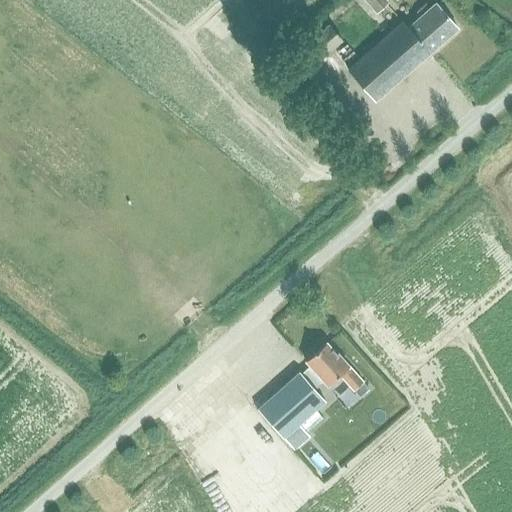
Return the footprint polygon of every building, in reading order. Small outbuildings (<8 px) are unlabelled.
[(365,0),(375,12),(387,1),(385,0),(365,0)] [(375,100),(457,28),(435,3),(429,8),(425,3),(416,11),(420,16),(407,27),(402,21),(348,69),(375,100)] [(342,40),(328,25),(297,52),(311,67),(342,40)] [(181,314),(200,299),(192,289),(173,304),(181,314)] [(299,371),(257,408),(282,436),(324,399),(314,388),(324,379),(328,384),(339,375),(357,395),(367,387),(338,354),(337,355),(327,343),(308,360),(312,365),(302,374),(299,371)]
